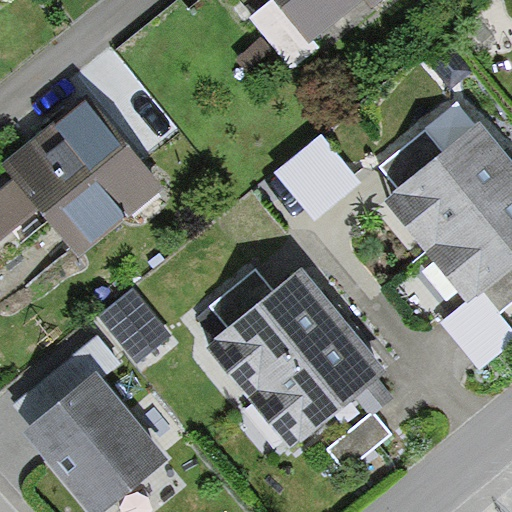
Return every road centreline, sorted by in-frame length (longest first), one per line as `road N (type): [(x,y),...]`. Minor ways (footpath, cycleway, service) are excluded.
road 1 (residential): [(120,0),(0,96)]
road 2 (residential): [(511,422),(401,511)]
